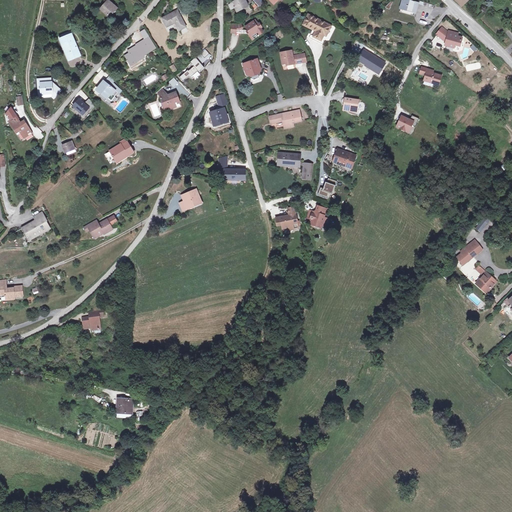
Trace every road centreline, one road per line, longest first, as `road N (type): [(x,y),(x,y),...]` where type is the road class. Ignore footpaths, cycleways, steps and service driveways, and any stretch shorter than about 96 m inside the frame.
road 1 (tertiary): [(0,343),(73,306),(141,234),(217,67)]
road 2 (track): [(144,459),(206,387),(267,271),(265,211)]
road 3 (residential): [(156,0),(51,124),(2,236)]
road 4 (track): [(267,271),(264,316),(292,339),(375,349)]
